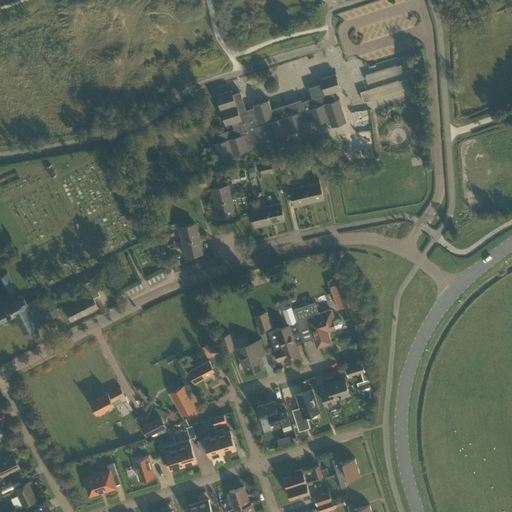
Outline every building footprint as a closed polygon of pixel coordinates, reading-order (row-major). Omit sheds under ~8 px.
[(371,86),(408,73),(404,62),(368,74),(371,86)] [(217,141),(213,143),(218,158),(248,149),(248,148),(260,144),(263,154),(280,148),(276,136),(305,126),(304,122),(308,121),(307,119),(312,118),(314,123),(329,119),(331,126),(347,121),(339,98),(335,99),(333,92),(341,89),(336,73),(320,79),(321,83),(309,87),(312,98),(301,101),(301,99),(272,109),(269,100),(253,105),(254,107),(246,109),(240,91),(233,94),(232,90),(216,95),(226,124),(231,122),(234,130),(222,133),(222,132),(215,134),(217,141)] [(355,110),(358,129),(375,126),(372,108),(355,110)] [(359,142),(359,147),(373,146),(372,133),(366,133),(366,142),(359,142)] [(259,165),(261,173),(273,170),(271,162),(259,165)] [(50,177),(56,174),(51,164),(45,167),(50,177)] [(305,186),(309,202),(324,199),(320,182),(305,186)] [(215,203),(232,199),(229,184),(228,184),(218,187),(212,188),(215,203)] [(309,202),(305,186),(290,189),(294,206),(309,202)] [(235,213),(232,199),(215,203),(219,217),(235,213)] [(281,203),(266,206),(270,223),(285,220),(281,203)] [(270,223),(266,206),(251,210),(255,226),(270,223)] [(181,242),(198,238),(195,223),(178,227),(181,242)] [(198,238),(181,242),(185,256),(202,252),(198,238)] [(177,254),(170,256),(173,266),(180,264),(177,254)] [(0,320),(10,316),(11,317),(14,316),(23,333),(35,327),(32,322),(49,314),(40,297),(24,305),(23,304),(24,300),(22,296),(18,294),(7,272),(0,274),(0,288),(2,291),(0,292),(0,295),(1,298),(0,299),(0,320)] [(43,295),(40,297),(49,314),(63,306),(70,320),(97,306),(93,298),(99,294),(97,290),(92,279),(62,295),(66,304),(56,309),(53,303),(59,301),(57,297),(51,300),(48,293),(43,295)] [(304,306),(294,309),(300,328),(310,325),(314,336),(317,347),(332,342),(327,330),(341,326),(343,323),(342,320),(338,318),(335,319),(332,311),(330,312),(329,310),(321,313),(322,315),(320,315),(316,302),(304,306)] [(295,341),(302,338),(292,308),(285,311),(290,325),(270,332),(280,360),(299,353),(295,341)] [(266,312),(256,316),(260,329),(267,327),(270,326),(268,318),(266,312)] [(304,340),(314,336),(310,325),(300,328),(304,340)] [(229,333),(220,337),(225,352),(231,350),(235,348),(232,341),(229,333)] [(213,342),(204,346),(209,357),(218,352),(213,342)] [(238,349),(243,363),(246,362),(249,370),(262,366),(259,355),(264,353),(260,342),(238,349)] [(222,353),(217,356),(220,362),(225,360),(222,353)] [(215,372),(209,360),(189,371),(195,382),(215,372)] [(363,363),(346,368),(348,375),(365,370),(363,363)] [(333,398),(349,393),(345,378),(327,384),(329,389),(322,391),(326,404),(334,402),(333,398)] [(196,407),(197,407),(185,385),(170,392),(182,415),(192,409),(194,413),(198,411),(196,407)] [(115,405),(114,404),(122,400),(120,398),(125,396),(120,386),(115,388),(115,390),(108,393),(108,392),(90,401),(97,414),(115,405)] [(312,389),(296,394),(300,407),(292,409),(299,430),(311,427),(307,415),(320,411),(312,389)] [(271,424),(281,421),(283,427),(291,424),(288,416),(284,402),(276,404),(275,401),(258,406),(262,419),(269,416),(271,424)] [(224,414),(212,418),(215,425),(226,421),(224,414)] [(161,417),(143,427),(148,436),(149,435),(165,427),(166,426),(161,417)] [(189,425),(186,419),(181,421),(184,426),(184,428),(190,426),(189,425)] [(210,436),(204,438),(208,451),(210,457),(223,453),(216,430),(214,422),(207,424),(210,432),(209,432),(210,436)] [(196,436),(193,425),(187,427),(190,438),(196,436)] [(165,427),(149,435),(150,437),(167,432),(165,427)] [(223,428),(216,430),(223,453),(236,449),(230,430),(224,432),(223,428)] [(189,438),(177,442),(184,465),(197,461),(189,438)] [(145,447),(143,441),(137,443),(139,449),(145,447)] [(160,450),(159,452),(162,461),(164,463),(168,461),(171,469),(184,465),(177,442),(164,446),(164,448),(160,450)] [(0,473),(1,476),(19,467),(12,453),(1,459),(0,457),(0,473)] [(155,474),(149,455),(134,460),(140,479),(155,474)] [(337,473),(357,467),(355,458),(339,463),(337,457),(332,459),(337,473)] [(111,475),(117,473),(114,462),(107,464),(109,470),(84,478),(90,495),(115,487),(114,485),(111,475)] [(323,476),(319,465),(312,467),(316,478),(323,476)] [(357,467),(337,473),(342,488),(347,486),(345,480),(361,475),(360,475),(357,467)] [(287,489),(307,482),(303,472),(302,468),(295,470),(296,474),(284,478),(287,489)] [(20,477),(6,484),(0,486),(0,494),(1,496),(14,489),(17,494),(10,498),(15,507),(22,504),(22,505),(35,498),(27,482),(23,484),(20,477)] [(307,482),(287,489),(290,499),(303,495),(304,499),(311,497),(310,493),(307,482)] [(229,501),(247,495),(244,486),(229,491),(230,494),(227,495),(229,501)] [(323,511),(335,508),(332,499),(329,492),(315,497),(319,511),(323,511)] [(247,495),(229,501),(231,507),(234,505),(235,508),(237,508),(249,503),(247,495)] [(343,497),(333,500),(335,507),(345,504),(343,497)] [(216,511),(217,511),(214,511),(212,511),(209,499),(198,503),(201,511),(216,511)] [(201,511),(198,503),(188,506),(189,511),(201,511)] [(249,503),(237,508),(238,510),(235,511),(234,511),(254,511),(252,503),(249,503)] [(349,511),(371,511),(370,505),(370,504),(354,509),(352,503),(347,505),(349,511)]
